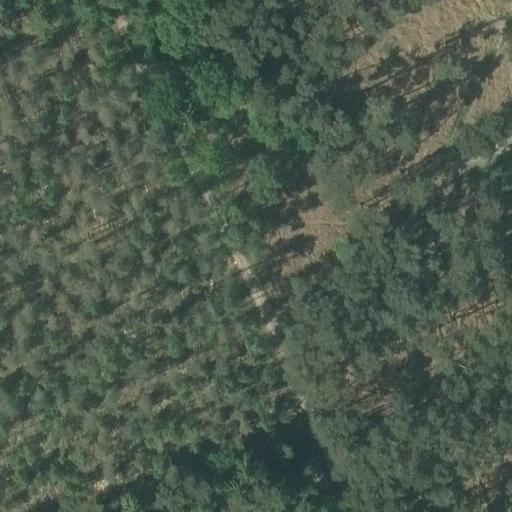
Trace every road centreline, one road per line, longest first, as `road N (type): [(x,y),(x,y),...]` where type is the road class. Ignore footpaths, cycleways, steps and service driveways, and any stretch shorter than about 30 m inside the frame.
road 1 (track): [(350,511),(107,0)]
road 2 (track): [(511,145),(470,161),(456,147),(510,17)]
